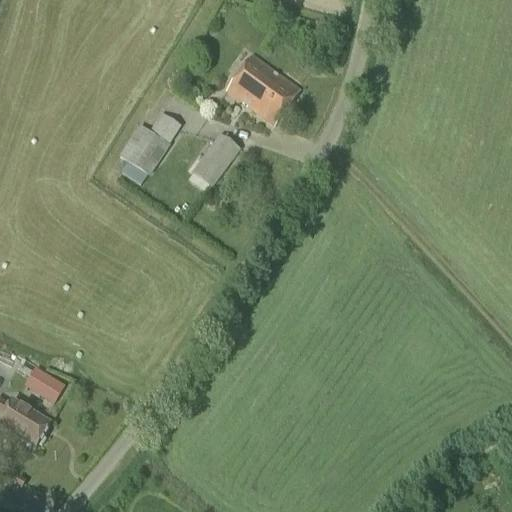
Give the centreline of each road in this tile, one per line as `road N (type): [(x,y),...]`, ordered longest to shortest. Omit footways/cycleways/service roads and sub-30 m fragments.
road 1 (unclassified): [(79,511),(120,469),(328,150)]
road 2 (unclassified): [(511,355),(328,150)]
road 3 (unclassified): [(328,150),(369,0)]
